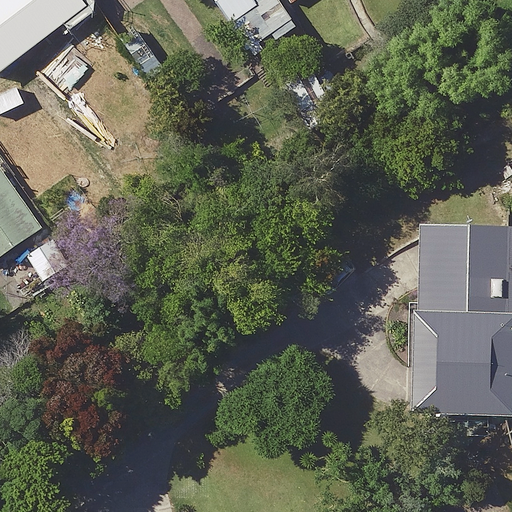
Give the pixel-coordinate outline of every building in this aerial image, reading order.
[(297,27),(278,0),(262,0),(225,26),(249,60),(297,27)] [(56,99),(25,54),(0,71),(0,75),(29,118),(56,99)] [(0,261),(47,229),(3,166),(0,168),(0,261)] [(416,309),(414,416),(511,418),(511,226),(424,225),(422,309),(416,309)] [(73,265),(55,239),(29,257),(48,283),(73,265)]
